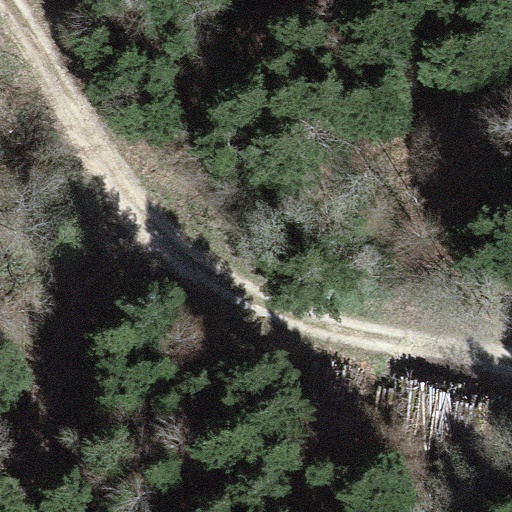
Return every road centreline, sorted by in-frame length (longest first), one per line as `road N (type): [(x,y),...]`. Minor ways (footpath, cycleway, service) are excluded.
road 1 (track): [(7,0),(127,195),(223,282),(511,362)]
road 2 (track): [(127,195),(71,319),(52,385),(53,511)]
